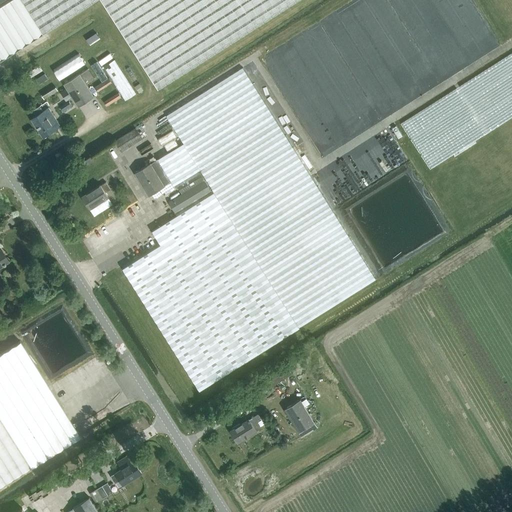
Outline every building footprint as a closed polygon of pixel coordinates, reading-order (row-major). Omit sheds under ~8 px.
[(297,0),(9,0),(0,6),(0,60),(43,33),(95,0),(101,0),(158,88),(297,0)] [(136,94),(128,80),(115,60),(104,67),(113,80),(125,101),(136,94)] [(511,60),(499,68),(511,88),(511,60)] [(81,70),(86,81),(94,78),(88,66),(81,70)] [(175,213),(175,212),(150,227),(161,244),(122,269),(200,392),(288,336),(301,328),(300,327),(376,279),(288,139),(243,68),(167,116),(184,143),(180,145),(176,137),(167,143),(172,151),(158,159),(174,185),(200,169),(213,189),(211,190),(212,190),(175,213)] [(94,96),(80,74),(80,73),(64,83),(78,106),(94,96)] [(109,78),(95,87),(98,92),(112,82),(109,78)] [(144,89),(141,86),(139,83),(134,86),(139,93),(144,89)] [(46,96),(57,90),(54,84),(43,90),(46,96)] [(107,106),(121,97),(118,93),(104,102),(107,106)] [(65,111),(72,107),(69,102),(62,107),(65,111)] [(44,137),(55,129),(43,110),(43,111),(40,106),(33,110),(36,115),(31,118),(44,137)] [(122,152),(143,139),(136,128),(115,141),(122,152)] [(87,164),(93,160),(90,156),(84,160),(87,164)] [(165,185),(164,185),(171,181),(157,159),(151,163),(151,162),(134,172),(149,195),(165,185)] [(212,190),(211,190),(205,180),(169,202),(175,212),(175,213),(212,190)] [(105,192),(110,189),(106,182),(101,185),(101,184),(82,196),(89,208),(108,196),(105,192)] [(124,191),(132,203),(136,200),(129,188),(124,191)] [(0,486),(31,467),(80,436),(20,341),(0,353),(0,486)] [(80,383),(97,371),(93,364),(87,368),(84,363),(72,371),(80,383)] [(292,374),(288,367),(285,363),(264,376),(271,388),(288,377),(292,374)] [(301,399),(284,409),(302,438),(318,427),(315,422),(301,399)] [(261,427),(258,422),(261,419),(258,414),(249,419),(230,430),(237,442),(261,427)] [(142,473),(134,461),(130,454),(118,462),(122,468),(115,472),(115,473),(110,476),(115,483),(120,480),(123,484),(142,473)] [(261,467),(253,471),(256,477),(264,473),(261,467)] [(107,483),(97,489),(102,498),(113,492),(107,483)] [(123,511),(122,509),(117,511),(98,511),(89,497),(73,507),(73,508),(67,511),(123,511)]
